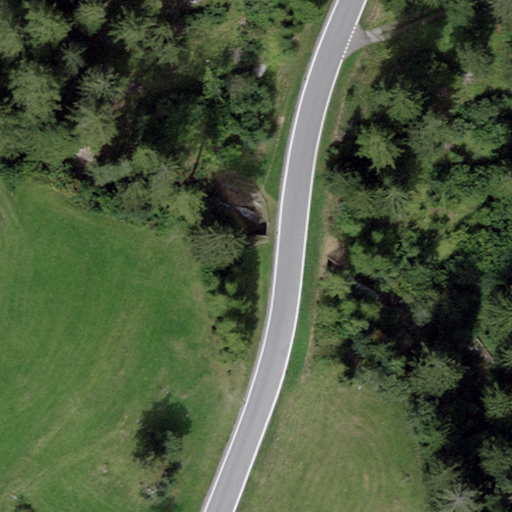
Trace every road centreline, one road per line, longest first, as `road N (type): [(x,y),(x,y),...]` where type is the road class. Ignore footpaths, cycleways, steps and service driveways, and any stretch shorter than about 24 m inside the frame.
road 1 (unclassified): [(219,511),(272,362),(308,125),(352,0)]
road 2 (track): [(334,43),(461,0)]
